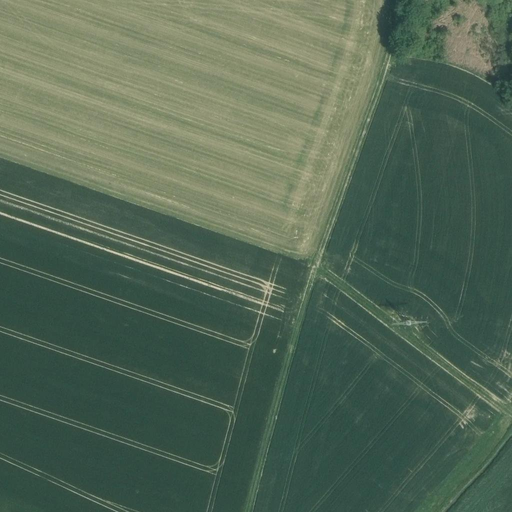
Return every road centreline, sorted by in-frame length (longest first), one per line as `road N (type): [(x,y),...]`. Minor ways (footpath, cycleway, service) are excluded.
road 1 (track): [(402,0),(316,264),(251,511)]
road 2 (track): [(316,264),(511,413)]
